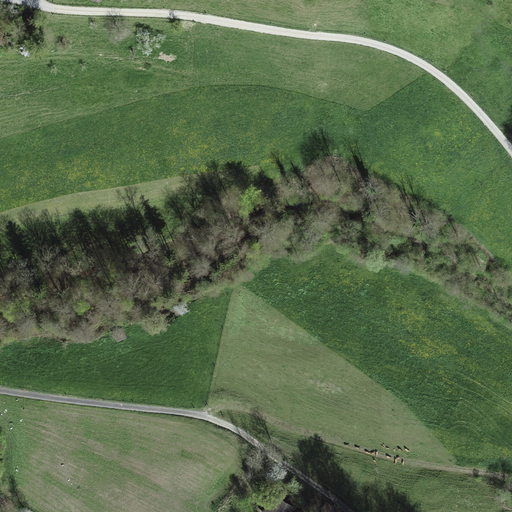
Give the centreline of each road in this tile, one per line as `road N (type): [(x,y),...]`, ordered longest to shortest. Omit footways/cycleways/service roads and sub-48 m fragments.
road 1 (track): [(511,151),(439,78),(382,45),(30,0)]
road 2 (track): [(202,412),(219,400),(236,402),(302,430),(511,478)]
road 3 (track): [(202,412),(350,511)]
